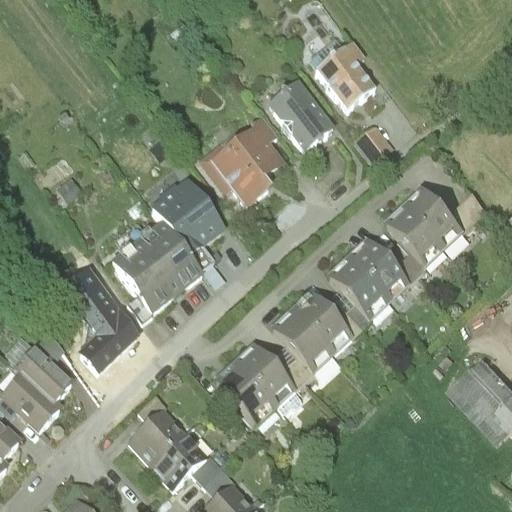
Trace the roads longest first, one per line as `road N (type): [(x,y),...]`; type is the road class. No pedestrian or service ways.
road 1 (residential): [(79,453),(214,320),(411,147)]
road 2 (track): [(411,147),(460,118),(511,65)]
